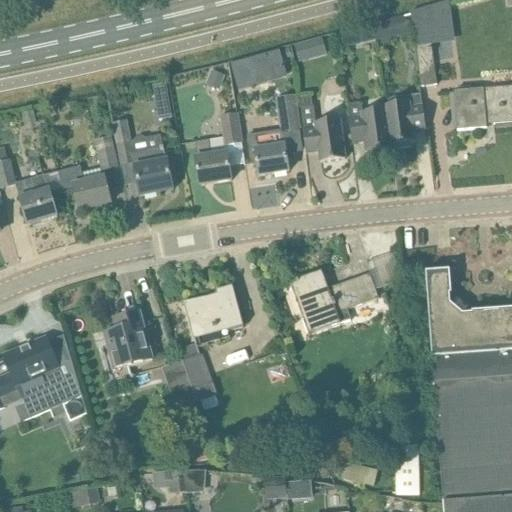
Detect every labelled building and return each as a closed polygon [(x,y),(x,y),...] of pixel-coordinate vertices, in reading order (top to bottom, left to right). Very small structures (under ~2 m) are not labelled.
[(388,37),(416,32),(413,16),(386,21),(388,37)] [(365,44),(376,42),(372,25),(361,28),(365,44)] [(309,61),(305,44),(294,47),(299,64),(309,61)] [(417,49),(416,49),(422,88),(437,86),(433,46),(417,48),(417,49)] [(251,61),(231,67),(239,91),(258,86),(287,77),(279,53),(251,61)] [(159,107),(170,106),(168,85),(157,86),(159,107)] [(511,124),(511,91),(484,94),(484,90),(454,93),(457,132),(487,130),(487,126),(511,124)] [(282,135),(283,135),(300,132),(294,96),(276,99),(282,135)] [(315,107),(313,107),(311,96),(300,97),(301,109),(300,109),(304,135),(306,155),(319,153),(321,164),(345,161),(340,121),(317,124),(315,107)] [(387,107),(385,107),(391,147),(415,144),(413,133),(426,131),(421,96),(408,97),(409,104),(406,100),(401,98),(392,99),(389,102),(387,105),(387,107)] [(360,104),(347,106),(353,145),(366,143),(367,154),(392,151),(391,147),(385,107),(384,107),(384,111),(362,114),(360,104)] [(232,182),(230,169),(226,146),(242,144),(237,115),(221,118),(224,140),(209,142),(196,144),(199,159),(196,160),(197,167),(200,187),(232,182)] [(129,121),(113,125),(121,166),(134,164),(141,198),(173,191),(167,162),(166,162),(163,149),(152,151),(150,140),(146,141),(143,138),(136,140),(133,143),(129,121)] [(286,153),(285,147),(272,149),(270,135),(255,137),(258,151),(249,152),(252,167),(257,166),(259,178),(289,173),(286,153)] [(102,171),(103,171),(118,167),(111,139),(95,143),(102,171)] [(0,187),(1,190),(18,185),(11,162),(0,165),(0,187)] [(106,185),(105,179),(83,184),(80,168),(58,173),(62,191),(74,188),(80,212),(111,205),(106,185)] [(57,218),(52,199),(50,192),(49,192),(44,176),(31,180),(33,185),(17,190),(22,208),(28,227),(57,218)] [(379,300),(377,294),(370,275),(328,291),(322,273),(291,285),(310,338),(341,326),(338,316),(379,300)] [(450,273),(426,275),(444,511),(511,511),(511,311),(473,314),(452,296),(450,273)] [(244,329),(238,307),(233,288),(216,292),(217,296),(184,305),(189,324),(193,337),(195,343),(200,341),(202,348),(230,340),(228,333),(244,329)] [(153,363),(145,332),(140,312),(113,320),(117,331),(104,334),(107,347),(102,348),(111,383),(132,377),(130,369),(153,363)] [(12,376),(0,381),(0,410),(3,409),(0,402),(0,400),(18,392),(22,401),(22,402),(65,384),(56,363),(47,341),(4,359),(12,376)] [(212,382),(192,389),(198,403),(217,396),(212,382)] [(419,448),(396,448),(397,497),(420,496),(419,448)] [(185,473),(185,481),(186,494),(196,494),(196,473),(185,473)] [(286,479),(266,480),(267,501),(287,499),(286,485),(286,479)] [(185,481),(172,481),(173,495),(186,494),(185,481)] [(311,484),(286,485),(287,499),(288,503),(313,501),(311,484)] [(99,489),(77,494),(80,509),(101,505),(99,489)]
